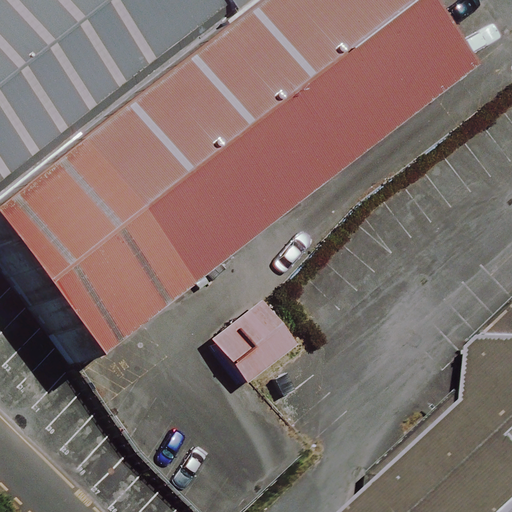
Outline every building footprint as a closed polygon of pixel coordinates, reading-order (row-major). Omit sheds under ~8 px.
[(0,0),(0,188),(246,0),(0,0)] [(428,90),(358,0),(246,0),(0,188),(0,338),(38,388),(428,90)] [(333,511),(491,511),(511,493),(511,301),(442,366),(439,419),(333,511)] [(253,305),(203,344),(238,390),(288,351),(253,305)] [(511,511),(511,493),(491,511),(511,511)]
